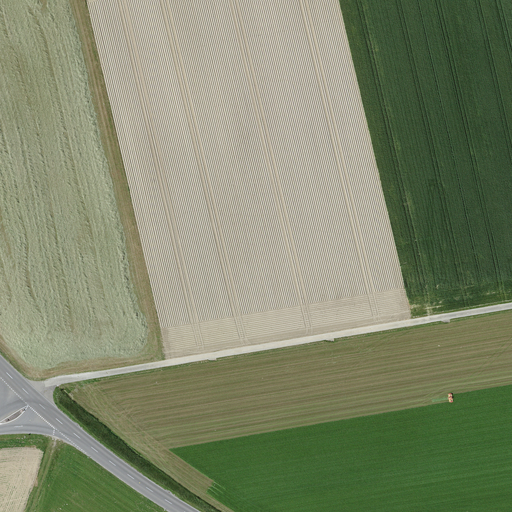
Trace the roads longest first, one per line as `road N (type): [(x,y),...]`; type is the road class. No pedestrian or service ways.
road 1 (track): [(21,386),(511,305)]
road 2 (tertiary): [(48,408),(187,511)]
